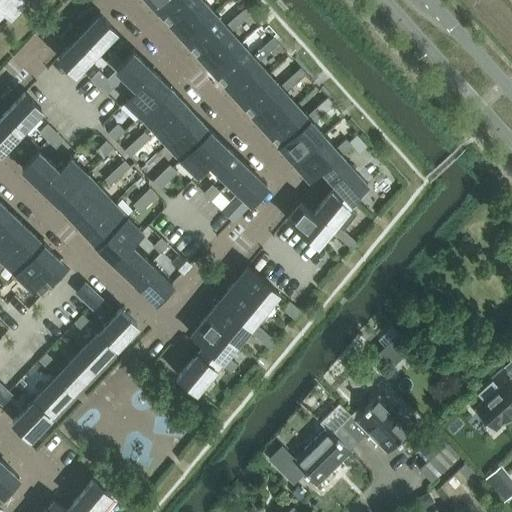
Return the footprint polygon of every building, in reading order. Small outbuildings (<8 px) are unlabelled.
[(26,1),(24,0),(0,0),(0,13),(3,10),(10,17),(26,1)] [(149,0),(157,9),(167,0),(149,0)] [(167,0),(157,9),(171,23),(196,0),(202,0),(203,1),(204,0),(167,0)] [(202,0),(196,0),(171,23),(184,39),(213,12),(203,1),(202,0)] [(252,12),(246,6),(236,15),(241,22),(252,12)] [(236,15),(225,25),(213,12),(184,39),(198,54),(227,27),(231,31),(241,22),(236,15)] [(95,51),(116,30),(99,14),(79,35),(95,51)] [(227,27),(198,54),(212,69),(241,43),(231,31),(227,27)] [(58,57),(75,72),(95,51),(79,35),(58,57)] [(279,43),(273,36),(263,45),(269,52),(279,43)] [(263,45),(252,55),(241,43),(212,69),(225,84),(255,58),(258,61),(269,52),(263,45)] [(123,60),(116,68),(137,88),(154,71),(132,51),(123,60)] [(105,62),(113,70),(116,68),(123,60),(114,52),(105,62)] [(255,58),(225,84),(239,100),(269,73),(258,61),(255,58)] [(306,73),(300,66),(290,76),(296,82),(306,73)] [(107,78),(99,69),(90,78),(99,86),(107,78)] [(137,88),(126,100),(141,114),(170,87),(154,71),(137,88)] [(290,76),(280,85),(269,73),(239,100),(252,114),(282,88),(285,92),(296,82),(290,76)] [(107,94),(115,85),(107,78),(99,86),(107,94)] [(193,112),(170,87),(141,114),(164,139),(193,112)] [(282,88),(252,114),(266,130),(295,103),(285,92),(282,88)] [(41,108),(24,92),(4,113),(21,129),(41,108)] [(334,104),(327,96),(317,106),(323,113),(334,104)] [(317,106),(306,115),(295,103),(266,130),(280,145),(310,119),(313,123),(323,113),(317,106)] [(210,130),(193,112),(164,139),(181,157),(210,130)] [(4,113),(0,117),(0,150),(0,151),(21,129),(4,113)] [(310,119),(280,145),(295,161),(324,135),(313,123),(310,119)] [(56,131),(47,123),(39,132),(48,140),(56,131)] [(125,130),(118,123),(107,133),(115,140),(125,130)] [(181,157),(197,173),(225,145),(210,130),(181,157)] [(55,147),(64,139),(56,131),(48,140),(55,147)] [(130,156),(150,137),(144,131),(124,150),(130,156)] [(359,133),(349,141),(353,145),(359,152),(369,144),(359,133)] [(346,138),(335,147),(324,135),(295,161),(310,178),(322,167),(322,166),(339,151),(342,155),(353,145),(349,141),(346,138)] [(31,157),(38,149),(40,147),(31,139),(22,148),(31,157)] [(103,157),(113,147),(106,139),(96,149),(103,157)] [(209,161),(229,181),(245,164),(225,145),(197,173),(209,161)] [(38,149),(31,157),(22,166),(43,187),(59,170),(38,149)] [(342,155),(339,151),(322,166),(322,167),(337,183),(353,200),(367,183),(342,155)] [(43,187),(59,201),(66,210),(96,183),(87,173),(71,158),(59,170),(43,187)] [(125,159),(104,178),(110,185),(130,166),(125,159)] [(170,164),(162,171),(169,179),(177,171),(170,164)] [(251,201),(267,184),(245,164),(229,181),(251,201)] [(160,188),(169,179),(162,171),(152,181),(160,188)] [(113,201),(96,183),(66,210),(83,228),(113,201)] [(220,191),(212,183),(204,192),(211,199),(220,191)] [(334,222),(353,200),(337,183),(314,211),(313,211),(331,226),(329,229),(352,248),(358,241),(334,222)] [(150,187),(140,196),(148,204),(157,195),(150,187)] [(140,196),(132,204),(140,211),(148,204),(140,196)] [(340,263),(341,262),(317,243),(329,229),(331,226),(313,211),(314,211),(301,200),(286,218),(340,263)] [(0,201),(0,229),(14,215),(0,201)] [(127,217),(127,216),(113,201),(83,228),(99,245),(127,217)] [(240,212),(230,202),(223,210),(233,220),(240,212)] [(29,229),(14,215),(0,229),(0,256),(1,258),(29,229)] [(141,231),(127,217),(99,245),(114,260),(141,231)] [(29,229),(1,258),(16,272),(44,243),(29,229)] [(142,231),(141,231),(114,260),(135,279),(151,263),(131,243),(142,231)] [(169,244),(161,236),(152,245),(161,253),(169,244)] [(44,243),(16,272),(33,288),(44,276),(52,284),(68,267),(44,243)] [(180,255),(173,262),(183,272),(190,264),(180,255)] [(135,279),(156,300),(172,283),(151,263),(135,279)] [(278,291),(247,265),(233,283),(264,308),(278,291)] [(93,307),(102,299),(84,282),(76,291),(93,307)] [(253,321),(264,308),(233,283),(219,299),(250,325),(247,329),(258,338),(265,330),(253,321)] [(236,341),(247,329),(250,325),(219,299),(205,316),(236,341)] [(301,311),(289,301),(282,308),(294,318),(301,311)] [(117,345),(137,324),(120,308),(100,329),(117,345)] [(74,322),(82,330),(91,321),(83,313),(74,322)] [(204,343),(222,358),(219,362),(231,372),(237,364),(226,354),(236,341),(205,316),(191,333),(204,344),(204,343)] [(94,368),(117,345),(100,329),(77,352),(94,368)] [(258,338),(270,348),(276,340),(265,330),(258,338)] [(219,409),(220,408),(196,389),(219,362),(222,358),(204,343),(204,344),(178,375),(219,409)] [(38,360),(46,367),(54,358),(46,351),(38,360)] [(72,392),(94,368),(77,352),(55,376),(72,392)] [(475,407),(474,408),(494,430),(495,429),(511,413),(511,377),(510,375),(509,376),(509,377),(475,407)] [(50,415),(72,392),(55,376),(33,399),(50,415)] [(11,394),(0,383),(0,400),(3,403),(11,394)] [(365,408),(367,409),(356,419),(351,413),(341,423),(359,440),(368,431),(387,451),(397,441),(399,442),(412,429),(380,394),(365,408)] [(12,421),(29,437),(50,415),(33,399),(12,421)] [(317,484),(352,450),(350,449),(359,440),(341,423),(351,413),(339,402),(320,421),(326,427),(295,458),(282,445),(270,457),(294,481),(304,471),(317,484)] [(447,441),(435,428),(414,447),(426,460),(447,441)] [(431,481),(459,455),(447,441),(426,460),(418,467),(431,481)] [(0,490),(3,493),(19,476),(0,458),(0,490)] [(467,462),(458,470),(472,486),(481,478),(467,462)] [(511,478),(501,465),(486,477),(504,500),(511,493),(511,478)] [(458,470),(449,478),(463,494),(472,486),(458,470)] [(133,511),(93,478),(67,510),(54,499),(53,500),(68,511),(94,511),(110,494),(132,511),(133,511)] [(450,506),(463,494),(449,478),(436,490),(450,506)] [(292,492),(299,500),(306,493),(304,491),(306,490),(301,486),(300,487),(298,485),(292,492)] [(429,493),(416,500),(420,508),(433,500),(429,493)] [(68,511),(53,500),(42,511),(68,511)]
